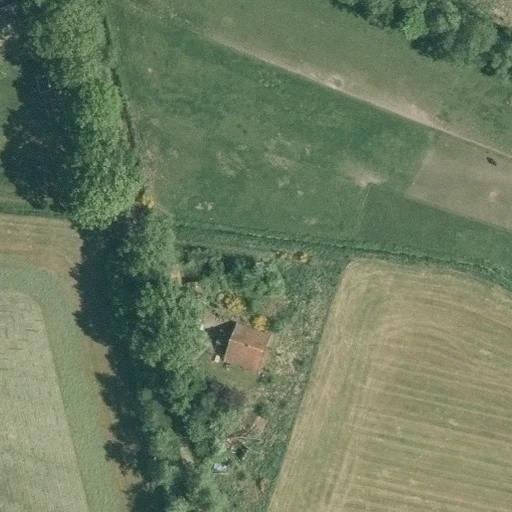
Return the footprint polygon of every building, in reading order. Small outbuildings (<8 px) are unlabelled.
[(38,83),(36,96),(60,99),(61,86),(38,83)] [(167,303),(183,301),(178,266),(162,269),(167,303)] [(188,284),(190,310),(205,309),(204,283),(188,284)] [(218,343),(230,348),(225,361),(258,373),(271,337),(238,326),(234,336),(222,332),(218,343)] [(266,423),(240,407),(219,444),(244,461),(266,423)]
